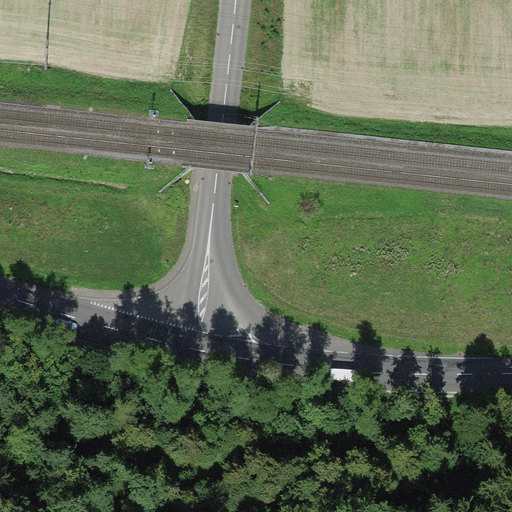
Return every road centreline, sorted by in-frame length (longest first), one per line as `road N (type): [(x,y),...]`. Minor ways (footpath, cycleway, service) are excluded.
road 1 (unclassified): [(237,0),(196,350)]
road 2 (tertiary): [(196,350),(338,370),(511,373)]
road 3 (tertiary): [(0,295),(196,350)]
